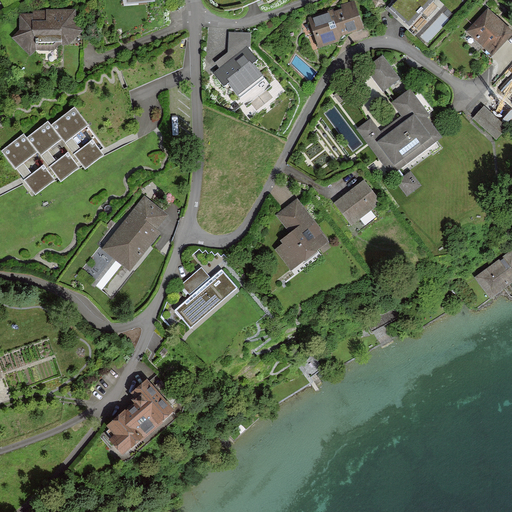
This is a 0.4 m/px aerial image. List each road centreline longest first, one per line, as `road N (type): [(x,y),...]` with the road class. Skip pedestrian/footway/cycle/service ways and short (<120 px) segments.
road 1 (residential): [(191,226),(204,237),(238,236),(346,53),(398,43),(470,91)]
road 2 (residential): [(197,15),(191,226)]
road 3 (residential): [(149,321),(105,326),(78,299),(0,275)]
road 4 (residential): [(113,402),(27,509)]
road 5 (residential): [(113,402),(0,450)]
